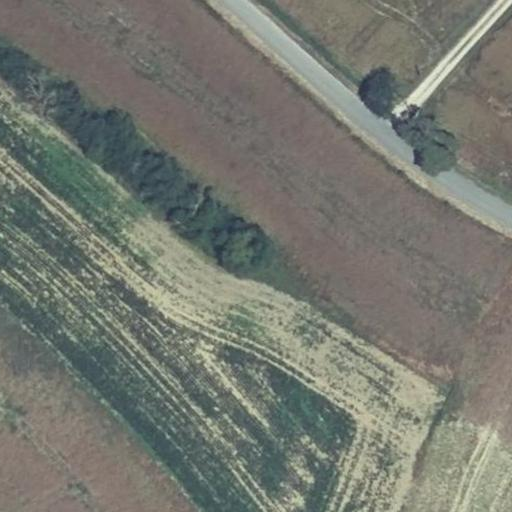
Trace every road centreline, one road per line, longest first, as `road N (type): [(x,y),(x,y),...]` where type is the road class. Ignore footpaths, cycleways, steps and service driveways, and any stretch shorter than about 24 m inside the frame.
road 1 (tertiary): [(511,215),(379,134),(230,0)]
road 2 (track): [(379,134),(496,0)]
